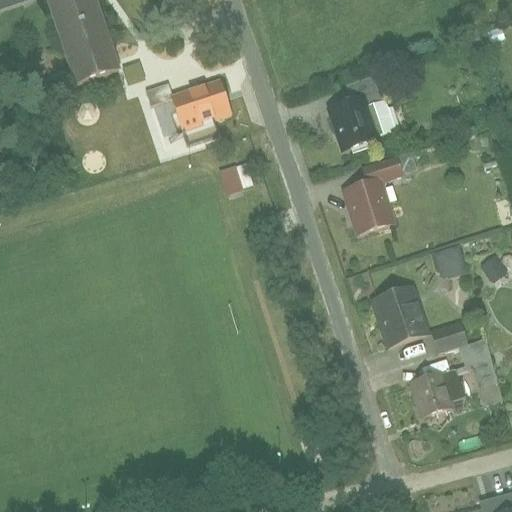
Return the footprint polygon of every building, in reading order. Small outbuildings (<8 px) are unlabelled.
[(0,0),(0,17),(48,1),(80,96),(125,81),(97,0),(0,0)] [(238,120),(229,87),(176,102),(191,157),(218,152),(211,129),(238,120)] [(359,103),(323,116),(339,161),(375,149),(359,103)] [(363,190),(340,197),(355,243),(395,230),(382,190),(401,184),(394,163),(358,175),(363,190)] [(219,174),(227,198),(255,189),(247,165),(219,174)] [(441,278),(463,275),(459,251),(437,254),(441,278)] [(484,266),(492,283),(506,277),(498,260),(484,266)] [(428,336),(413,291),(369,305),(386,356),(430,341),(436,358),(466,348),(459,326),(428,336)] [(454,373),(409,390),(422,425),(453,414),(450,406),(464,400),(454,373)]
